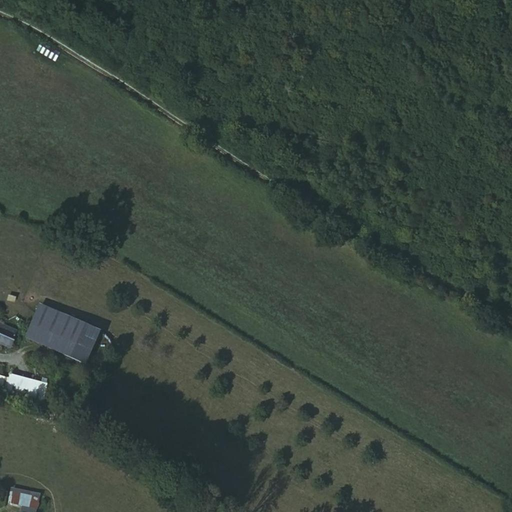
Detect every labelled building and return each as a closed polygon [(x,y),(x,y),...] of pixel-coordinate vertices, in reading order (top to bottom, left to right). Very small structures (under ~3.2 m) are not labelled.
[(72,56),(53,46),(48,57),(66,66),(72,56)] [(89,326),(40,305),(25,338),(74,360),(89,326)] [(0,334),(12,338),(15,331),(0,324),(0,334)] [(0,345),(7,348),(12,338),(0,334),(0,345)] [(44,402),(48,382),(9,373),(5,393),(44,402)] [(12,490),(11,494),(38,498),(39,495),(12,490)] [(35,511),(38,498),(11,494),(8,504),(22,507),(20,511),(35,511)]
